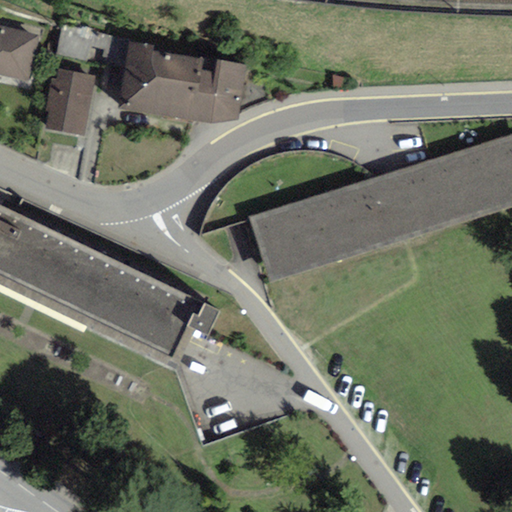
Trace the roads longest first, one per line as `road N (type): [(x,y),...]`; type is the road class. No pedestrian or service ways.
road 1 (residential): [(408,511),(250,316),(140,204)]
road 2 (residential): [(511,101),(302,112),(247,132),(140,204)]
road 3 (residential): [(140,204),(95,204),(0,166)]
